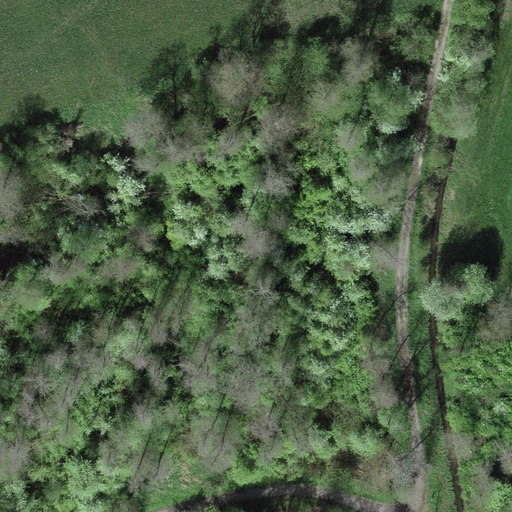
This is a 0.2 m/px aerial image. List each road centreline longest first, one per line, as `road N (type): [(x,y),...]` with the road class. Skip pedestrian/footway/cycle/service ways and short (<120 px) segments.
road 1 (track): [(418,511),(404,275),(449,0)]
road 2 (track): [(173,511),(299,489),(380,511)]
